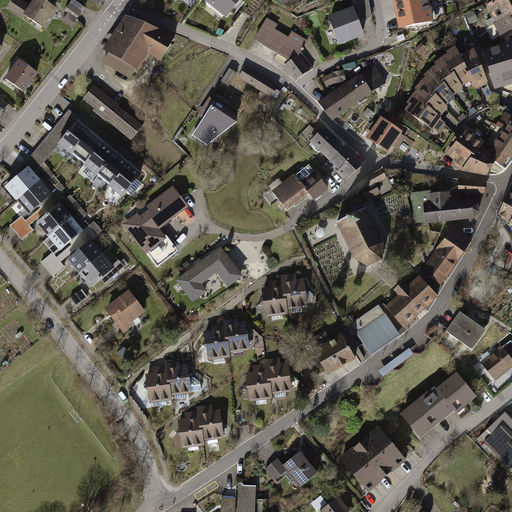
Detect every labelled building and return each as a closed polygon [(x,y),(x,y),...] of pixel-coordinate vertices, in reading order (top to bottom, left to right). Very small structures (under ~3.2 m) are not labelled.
[(56,8),(43,0),(35,0),(30,8),(19,0),(14,0),(9,7),(24,17),(25,15),(43,27),(56,8)] [(198,0),(221,18),(236,0),(198,0)] [(428,0),(396,0),(402,29),(433,23),(428,0)] [(511,0),(497,0),(489,5),(504,34),(511,29),(511,0)] [(360,23),(375,19),(370,1),(356,4),(360,23)] [(81,12),(70,5),(66,10),(77,18),(81,12)] [(347,7),(322,15),(332,44),(357,36),(347,7)] [(167,39),(120,11),(97,50),(131,70),(141,53),(154,61),(167,39)] [(306,41),(265,17),(251,37),(285,59),(297,75),(311,67),(301,51),(306,41)] [(511,79),(511,45),(485,53),(495,84),(511,79)] [(404,101),(400,108),(427,129),(435,118),(442,106),(450,98),(458,89),(465,84),(470,90),(481,83),(467,48),(455,55),(448,48),(430,63),(417,81),(404,101)] [(15,60),(0,78),(0,79),(16,92),(32,73),(15,60)] [(276,84),(243,65),(235,79),(268,98),(276,84)] [(370,65),(353,74),(362,93),(380,82),(370,65)] [(353,74),(318,97),(334,112),(362,93),(353,74)] [(93,86),(81,100),(130,142),(142,128),(93,86)] [(226,122),(201,108),(196,124),(189,135),(207,145),(215,133),(226,122)] [(511,154),(511,114),(509,113),(488,145),(482,155),(487,158),(503,169),(511,154)] [(382,118),(368,137),(386,151),(401,132),(382,118)] [(137,172),(72,119),(51,144),(116,197),(137,172)] [(357,162),(321,124),(303,141),(339,179),(357,162)] [(488,145),(461,128),(444,155),(480,172),(487,158),(482,155),(488,145)] [(46,194),(23,166),(0,185),(23,213),(46,194)] [(383,178),(378,169),(360,179),(364,187),(357,192),(364,203),(379,193),(373,185),(383,178)] [(307,199),(323,188),(310,170),(295,181),(307,199)] [(278,209),(302,193),(290,175),(265,191),(278,209)] [(482,181),(456,178),(455,193),(481,193),(482,181)] [(182,206),(168,187),(119,223),(151,267),(173,252),(154,227),(182,206)] [(511,190),(508,188),(497,215),(508,220),(511,225),(511,190)] [(426,203),(418,203),(420,224),(465,219),(471,212),(469,204),(466,199),(453,200),(453,197),(446,198),(445,190),(425,192),(426,203)] [(69,200),(62,205),(71,216),(78,211),(69,200)] [(59,203),(31,223),(51,252),(79,232),(59,203)] [(366,209),(336,225),(354,259),(367,268),(382,260),(384,243),(366,209)] [(423,274),(438,286),(472,243),(454,229),(439,249),(441,251),(423,274)] [(108,266),(86,239),(61,259),(84,286),(108,266)] [(235,275),(216,247),(172,279),(187,299),(201,288),(197,282),(211,271),(221,285),(235,275)] [(61,259),(55,253),(43,264),(56,278),(65,269),(58,261),(61,259)] [(303,307),(299,274),(276,277),(276,283),(258,285),(262,315),(283,313),(282,309),(303,307)] [(399,298),(385,310),(402,331),(437,302),(419,280),(409,288),(405,283),(394,293),(399,298)] [(123,290),(99,307),(117,332),(141,315),(123,290)] [(84,291),(72,300),(78,308),(90,299),(84,291)] [(380,310),(353,326),(371,356),(398,340),(380,310)] [(473,331),(450,312),(435,330),(458,349),(473,331)] [(245,348),(241,314),(219,316),(220,326),(198,328),(201,359),(225,357),(225,350),(245,348)] [(344,358),(334,334),(305,351),(318,377),(344,358)] [(511,349),(504,342),(473,363),(487,382),(511,360),(511,349)] [(413,353),(380,370),(384,377),(417,360),(413,353)] [(186,392),(181,357),(162,360),(163,368),(143,371),(147,402),(168,399),(168,394),(186,392)] [(260,370),(240,373),(244,400),(264,397),(263,391),(283,388),(278,358),(259,361),(260,370)] [(445,373),(390,412),(408,437),(463,397),(445,373)] [(197,440),(218,437),(214,403),(189,406),(191,416),(171,418),(176,447),(198,444),(197,440)] [(480,437),(511,470),(511,418),(506,412),(480,437)] [(368,430),(332,459),(357,491),(394,462),(368,430)] [(286,488),(306,473),(289,451),(273,464),(269,459),(257,468),(267,481),(275,474),(286,488)] [(247,488),(230,485),(228,498),(213,496),(211,511),(257,511),(259,502),(246,501),(247,488)] [(339,511),(341,511),(331,498),(312,511),(339,511)]
